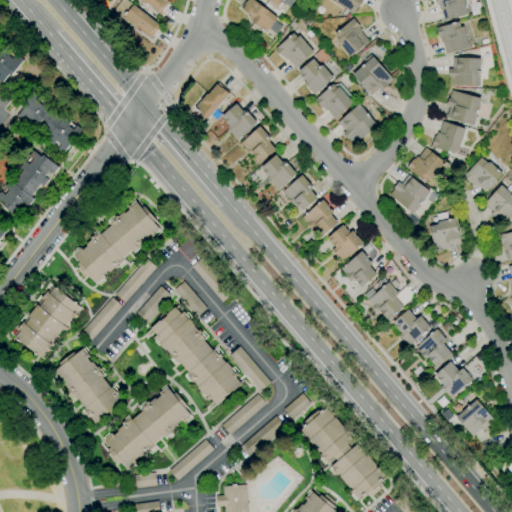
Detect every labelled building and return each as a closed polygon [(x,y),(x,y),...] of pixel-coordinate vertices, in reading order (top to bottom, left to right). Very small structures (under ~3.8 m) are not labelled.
[(151,38),(136,27),(136,28),(113,11),(121,0),(125,0),(158,24),(160,26),(151,38)] [(160,13),(147,3),(145,5),(138,0),(167,0),(169,1),(160,13)] [(266,33),(247,19),(250,15),(242,9),(246,5),(245,4),(248,0),(252,0),(277,18),(266,33)] [(351,14),(331,0),(360,0),(362,1),(358,8),(356,7),(351,14)] [(444,21),(441,9),(440,9),(438,5),(437,6),(435,0),(462,0),(467,15),(444,21)] [(350,57),(336,41),(339,39),(335,34),(353,18),(360,26),(359,27),(362,31),(361,32),(368,41),(350,57)] [(445,54),(442,41),(441,42),(440,38),(438,39),(436,28),(459,22),(460,28),(464,26),(470,48),(445,54)] [(295,68),(287,59),(286,60),(283,56),(282,57),(275,50),(293,33),(297,38),(299,36),(313,52),(295,68)] [(2,85),(0,83),(0,47),(1,48),(5,44),(24,59),(11,76),(10,75),(2,85)] [(370,96),(351,74),(373,56),(393,80),(387,85),(388,86),(381,91),(379,89),(370,96)] [(480,86),(448,85),(449,69),(452,69),(452,57),(481,59),(480,86)] [(314,95),(303,82),(305,80),(298,72),(313,59),(320,67),(322,65),(333,78),(314,95)] [(207,119),(194,108),(206,94),(207,95),(216,84),(221,88),(229,94),(207,119)] [(334,119),(326,110),(326,111),(323,107),(322,108),(314,100),(333,84),(336,89),(339,87),(353,103),(334,119)] [(3,110),(0,107),(0,89),(12,99),(3,110)] [(473,125),(446,118),(449,106),(447,106),(451,90),(480,98),(473,125)] [(63,154),(46,141),(48,138),(36,128),(34,131),(16,117),(23,109),(21,107),(34,91),(40,96),(39,98),(44,102),(45,100),(53,106),(51,109),(62,119),(65,116),(71,121),(70,122),(76,126),(77,125),(84,131),(71,148),(69,146),(63,154)] [(237,140),(226,127),(228,125),(221,117),(236,104),(243,112),(245,110),(246,111),(247,111),(257,123),(237,140)] [(356,144),(350,138),(348,139),(343,133),(345,132),(337,123),(359,104),(377,125),(356,144)] [(454,154),(430,146),(434,136),(435,136),(437,132),(439,133),(442,121),(465,129),(458,149),(455,149),(454,154)] [(261,162),(259,160),(258,161),(252,154),(250,156),(240,143),(260,126),(270,139),(269,140),(270,141),(269,142),(275,150),(261,162)] [(425,183),(406,168),(413,159),(414,160),(417,156),(418,157),(425,147),(445,162),(431,180),(429,178),(425,183)] [(19,218),(4,206),(5,204),(0,199),(0,193),(10,180),(13,182),(22,171),(19,168),(33,151),(41,158),(43,155),(59,167),(52,176),(53,176),(50,180),(49,180),(44,187),(41,184),(31,196),(34,199),(19,218)] [(276,191),(266,179),(269,177),(261,168),(276,155),(284,164),(286,162),(296,174),(276,191)] [(485,193),(476,185),(474,187),(466,179),(470,174),(468,172),(480,158),(487,164),(489,162),(502,174),(485,193)] [(302,211),(295,202),(292,204),(282,192),(302,175),(312,187),(311,188),(312,189),(311,190),(317,198),(302,211)] [(413,214),(389,195),(394,188),(393,188),(398,181),(401,183),(408,175),(430,192),(413,214)] [(511,213),(502,225),(490,214),(493,212),(484,204),(501,185),(511,195),(511,213)] [(323,236),(315,226),(311,229),(301,218),(323,199),(329,207),(328,208),(329,210),(331,209),(334,212),(331,215),(338,223),(323,236)] [(98,283),(92,275),(90,277),(76,264),(79,262),(73,256),(78,251),(77,250),(80,247),(82,250),(86,246),(85,245),(90,240),(89,239),(93,235),(94,237),(99,232),(101,234),(110,225),(109,224),(114,220),(113,218),(116,215),(118,217),(123,212),(125,214),(129,210),(126,207),(129,204),(130,206),(136,201),(140,207),(143,205),(156,220),(153,222),(159,228),(159,229),(160,230),(154,234),(155,235),(152,237),(151,235),(141,243),(144,246),(141,249),(139,247),(133,252),(132,250),(122,259),(124,262),(116,269),(115,268),(110,273),(108,271),(104,275),(106,277),(98,283)] [(438,251),(436,242),(432,243),(429,226),(438,224),(436,214),(446,212),(447,219),(455,218),(461,243),(449,246),(449,249),(438,251)] [(342,261),(338,255),(337,256),(332,250),(335,247),(327,238),(344,223),(351,232),(352,231),(363,243),(342,261)] [(511,259),(509,261),(506,249),(504,250),(499,235),(504,233),(504,235),(511,232),(511,259)] [(361,287),(352,278),(349,281),(345,275),(346,275),(341,269),(361,251),(372,263),(369,266),(376,274),(361,287)] [(124,303),(114,294),(147,258),(156,267),(124,303)] [(222,302),(191,267),(201,258),(232,293),(222,302)] [(387,320),(379,310),(376,312),(372,307),(367,300),(389,282),(390,283),(394,279),(399,285),(394,288),(398,293),(405,287),(413,296),(403,305),(404,306),(387,320)] [(197,317),(174,290),(183,281),(207,308),(197,317)] [(146,322),(136,313),(160,286),(170,295),(146,322)] [(38,357),(15,338),(20,332),(17,330),(23,322),(26,324),(29,319),(27,318),(37,305),(38,307),(43,301),(41,299),(47,291),(49,293),(54,287),(78,305),(73,312),(75,314),(70,320),(68,318),(63,324),(65,326),(56,338),(54,337),(49,343),(51,345),(46,351),(44,349),(38,357)] [(90,342),(80,333),(112,297),(122,306),(90,342)] [(217,405),(211,398),(208,401),(202,395),(202,394),(196,388),(198,387),(194,382),(192,383),(185,374),(188,372),(179,362),(176,364),(169,356),(170,355),(166,350),(165,351),(154,337),(156,335),(150,328),(159,321),(160,322),(167,316),(166,315),(175,307),(181,314),(184,311),(186,314),(184,316),(198,331),(199,330),(202,333),(201,334),(205,339),(203,340),(213,351),(214,350),(219,355),(220,354),(223,357),(221,358),(225,363),(227,362),(232,368),(231,369),(234,374),(236,372),(238,375),(235,378),(241,385),(233,392),(232,391),(224,397),(225,398),(217,405)] [(409,346),(399,335),(401,332),(400,331),(395,326),(395,325),(393,323),(408,309),(417,319),(419,316),(429,327),(409,346)] [(436,367),(427,357),(425,359),(420,354),(420,353),(415,348),(436,329),(446,340),(442,344),(450,353),(436,367)] [(261,392),(229,355),(239,347),(270,383),(261,392)] [(94,423),(90,418),(88,419),(86,416),(88,415),(83,409),(84,408),(76,398),(75,399),(54,372),(61,367),(59,364),(74,352),(76,355),(82,350),(86,355),(88,354),(90,357),(88,359),(91,363),(92,362),(96,368),(99,366),(101,369),(99,371),(103,376),(102,377),(111,388),(113,386),(119,393),(118,394),(123,401),(94,423)] [(450,399),(440,387),(442,385),(434,375),(450,361),(458,371),(462,368),(471,379),(467,382),(469,384),(466,386),(450,399)] [(127,468),(122,462),(120,463),(109,450),(111,448),(105,441),(110,436),(109,435),(111,433),(112,434),(122,426),(121,424),(124,421),(125,423),(130,418),(132,420),(142,411),(141,410),(147,405),(145,403),(148,401),(149,402),(154,397),(156,399),(160,396),(158,393),(161,390),(162,392),(168,387),(173,393),(175,391),(187,406),(184,409),(190,415),(185,419),(186,421),(184,423),(182,420),(177,424),(179,426),(174,431),(171,434),(170,432),(164,437),(163,436),(153,444),(153,445),(146,451),(148,453),(140,459),(138,457),(135,460),(137,462),(134,465),(133,464),(127,468)] [(291,419),(283,409),(302,393),(310,402),(291,419)] [(229,435),(221,425),(258,394),(266,404),(229,435)] [(472,436),(456,417),(476,399),(495,421),(493,423),(492,422),(487,426),(488,427),(483,431),(481,429),(472,436)] [(357,499),(350,491),(352,490),(350,487),(349,488),(339,477),(340,476),(338,474),(336,475),(330,467),(337,461),(333,457),(326,463),(319,455),(321,453),(319,451),(318,452),(308,441),(310,440),(307,437),(305,439),(299,431),(304,427),(303,426),(304,424),(303,423),(317,410),(319,412),(322,409),(323,410),(327,406),(332,412),(333,411),(335,414),(332,416),(334,419),(335,418),(345,429),(344,430),(346,432),(349,430),(355,437),(347,444),(351,449),(359,442),(366,451),(363,453),(365,455),(366,453),(376,465),(375,466),(376,468),(379,466),(386,474),(378,482),(380,484),(378,485),(381,488),(372,496),(369,493),(366,496),(364,493),(357,499)] [(248,457),(239,447),(275,416),(284,426),(248,457)] [(177,481),(168,471),(205,439),(214,450),(177,481)] [(132,489),(130,476),(155,472),(157,485),(132,489)] [(224,511),(224,506),(216,507),(215,496),(223,495),(222,486),(232,486),(232,484),(236,484),(236,486),(246,485),(247,511),(224,511)] [(292,511),(295,509),(296,510),(301,504),(303,505),(306,501),(304,499),(311,490),(319,497),(321,495),(334,506),(333,508),(337,511),(292,511)] [(402,511),(393,501),(403,493),(418,511),(402,511)] [(135,511),(134,504),(158,501),(159,511),(135,511)]
